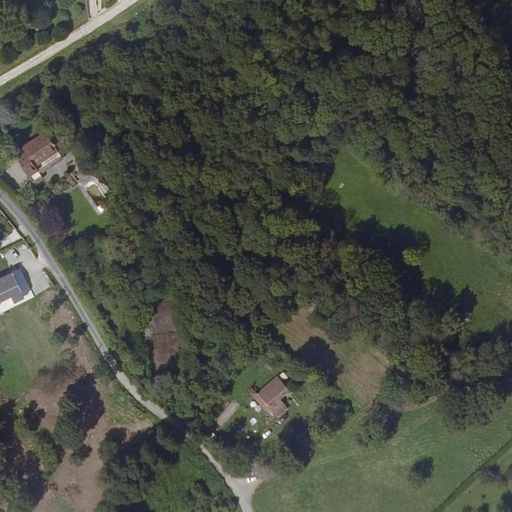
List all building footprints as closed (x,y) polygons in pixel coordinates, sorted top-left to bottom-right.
[(60,153),(48,136),(24,152),(35,169),(60,153)] [(0,317),(36,300),(22,271),(0,282),(0,317)] [(260,350),(269,340),(253,328),(244,338),(260,350)] [(283,363),(290,368),(293,364),(286,359),(283,363)] [(267,402),(270,406),(290,391),(277,375),(258,390),(262,396),(258,399),(263,405),(267,402)]
